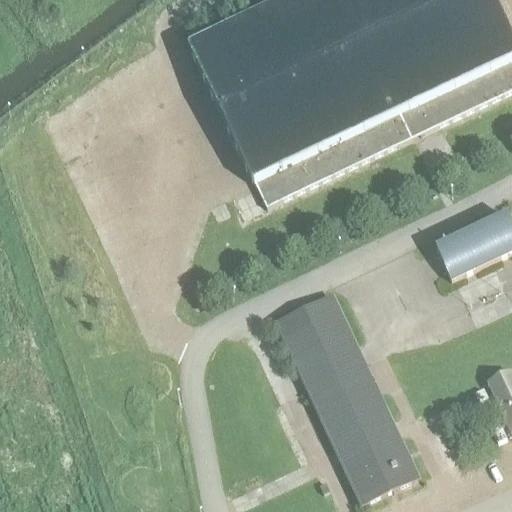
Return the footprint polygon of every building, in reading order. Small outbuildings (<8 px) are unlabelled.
[(253,189),(255,188),(267,213),(511,97),(511,41),(492,0),(302,0),(191,53),(191,54),(189,55),(253,189)] [(445,142),(428,150),(437,170),(455,162),(445,142)] [(452,287),(511,258),(511,228),(508,221),(437,255),(452,287)] [(418,485),(348,335),(333,303),(278,329),(363,511),(418,485)] [(511,439),(511,440),(511,441),(511,440),(511,377),(511,376),(487,388),(488,389),(490,388),(511,436),(511,439)]
